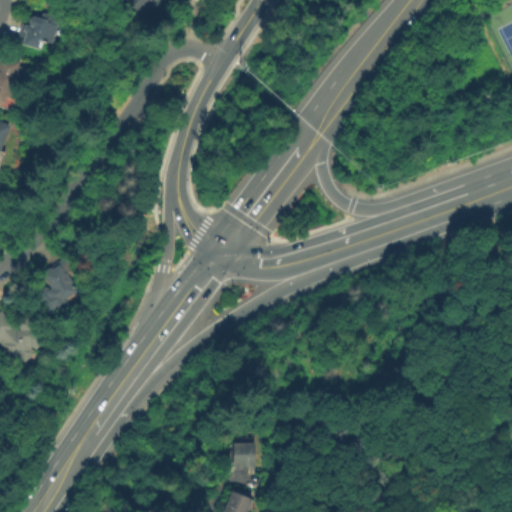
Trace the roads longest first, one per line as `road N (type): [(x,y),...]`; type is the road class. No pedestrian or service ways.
road 1 (primary): [(128,373),(161,366),(253,302),(459,217),(476,196)]
road 2 (residential): [(221,62),(184,47),(159,55),(72,189),(0,269)]
road 3 (primary): [(476,196),(283,263),(247,266),(217,254)]
road 4 (primary): [(178,166),(148,308),(154,338)]
road 5 (secondary): [(262,0),(201,97),(181,150)]
road 6 (secondary): [(298,146),(217,254)]
road 7 (primary): [(476,196),(441,187),(385,208),(349,206)]
